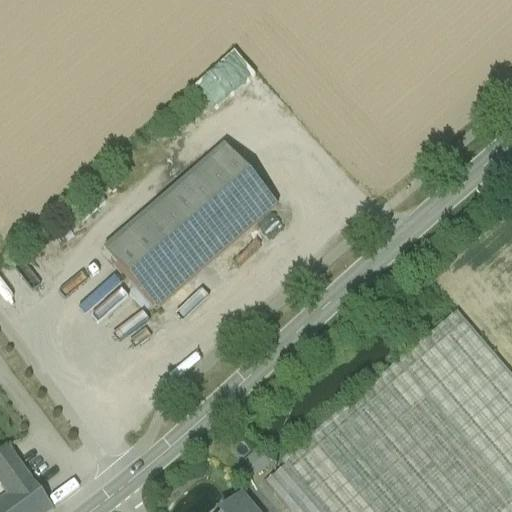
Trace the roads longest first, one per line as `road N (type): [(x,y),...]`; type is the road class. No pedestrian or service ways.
road 1 (tertiary): [(119,491),(511,145)]
road 2 (unclassified): [(119,491),(0,323)]
